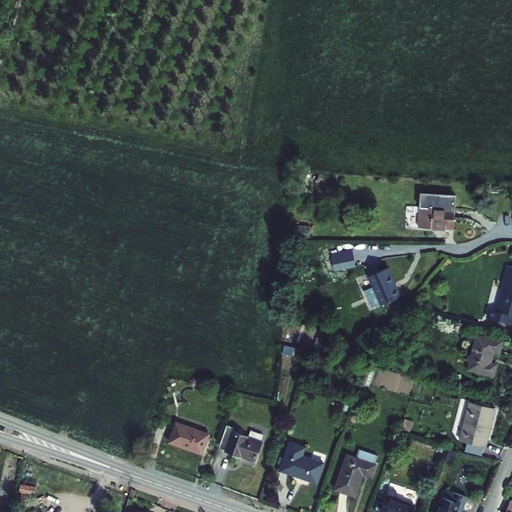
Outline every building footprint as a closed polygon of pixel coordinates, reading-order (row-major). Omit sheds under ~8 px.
[(422,193),(419,228),(432,229),(432,227),(453,229),(454,209),(455,195),(422,193)] [(351,250),(331,255),(335,269),(354,265),(351,250)] [(400,296),(387,266),(368,275),(374,289),(365,294),(372,310),(400,296)] [(511,270),(509,269),(495,312),(486,309),(482,320),(505,327),(509,317),(511,318),(511,270)] [(493,355),(496,346),(471,338),(461,371),(486,379),(489,367),(484,365),(488,353),(493,355)] [(477,448),(488,410),(464,403),(452,441),(477,448)] [(205,431),(174,420),(168,439),(199,450),(205,431)] [(261,438),(231,427),(225,448),(254,458),(261,438)] [(300,444),(285,439),(275,468),(309,480),(317,460),(296,452),(300,444)] [(445,463),(449,449),(440,447),(435,460),(445,463)] [(371,462),(343,452),(331,487),(351,494),(359,471),(367,474),(371,462)] [(36,493),(38,486),(22,483),(20,490),(36,493)] [(396,491),(385,488),(377,510),(381,511),(409,511),(412,504),(394,498),(396,491)] [(443,499),(438,496),(431,511),(456,511),(463,496),(447,490),(443,499)]
